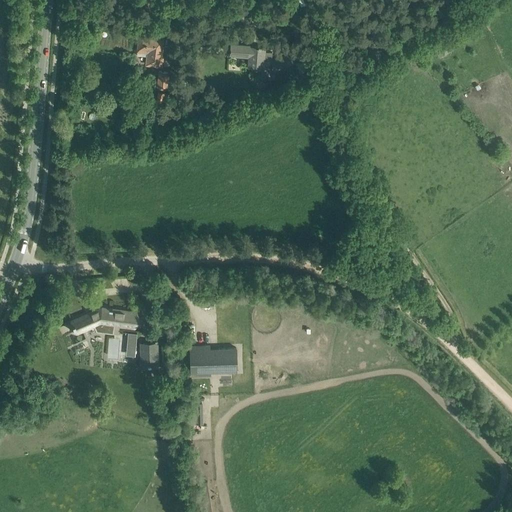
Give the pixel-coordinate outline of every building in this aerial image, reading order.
[(163,39),(139,36),(137,55),(147,56),(147,64),(162,66),(163,58),(161,57),(163,39)] [(440,47),(444,54),(460,44),(455,37),(440,47)] [(262,69),(261,78),(274,79),(275,69),(295,62),(291,52),(271,59),(272,52),(264,51),(264,47),(250,46),(230,45),(229,55),(249,56),(249,68),(262,69)] [(157,85),(167,86),(169,72),(159,70),(157,85)] [(157,100),(165,101),(167,92),(158,91),(157,100)] [(112,333),(114,324),(135,327),(137,312),(112,308),(112,307),(109,307),(109,308),(102,307),(64,323),(64,324),(72,320),(74,324),(73,325),(74,328),(75,328),(77,332),(94,325),(97,331),(112,333)] [(137,348),(137,331),(127,332),(127,348),(137,348)] [(140,365),(158,365),(158,342),(140,342),(140,365)] [(190,370),(201,369),(202,375),(211,375),(211,372),(218,371),(237,371),(236,347),(217,348),(210,348),(210,345),(190,345),(190,370)] [(191,423),(203,423),(203,406),(191,406),(191,423)]
